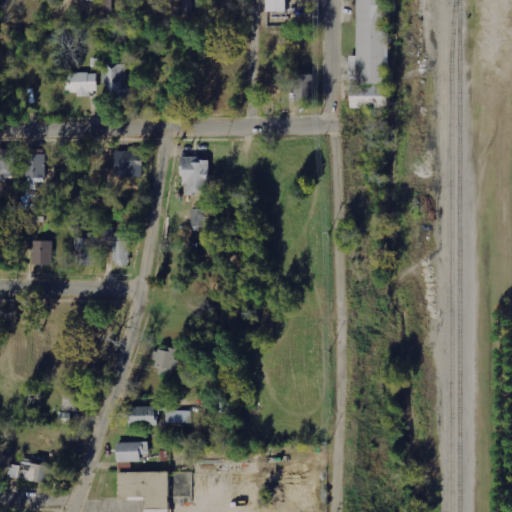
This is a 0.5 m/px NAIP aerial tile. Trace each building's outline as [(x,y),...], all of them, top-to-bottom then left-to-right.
[(194,0),(178,0),(178,15),(193,15),(194,0)] [(283,0),(264,0),(264,14),(283,14),(283,0)] [(386,0),(354,0),(354,57),(347,57),(347,110),(386,110),(386,0)] [(129,99),(128,65),(109,65),(109,99),(129,99)] [(97,73),(66,73),(67,93),(78,93),(78,97),(90,97),(90,91),(98,91),(97,73)] [(293,75),(293,99),(312,99),(312,75),(293,75)] [(16,149),(0,149),(0,182),(8,182),(7,178),(17,177),(16,149)] [(26,150),(27,178),(45,178),(45,149),(26,150)] [(142,177),(143,152),(122,151),(121,177),(142,177)] [(182,194),(209,194),(209,158),(183,157),(182,194)] [(205,209),(192,210),(192,226),(206,226),(205,209)] [(106,241),(114,241),(114,265),(130,265),(130,233),(115,233),(115,228),(106,228),(106,241)] [(87,233),(87,238),(76,238),(77,264),(97,264),(96,232),(87,233)] [(53,265),(53,241),(34,241),(33,265),(53,265)] [(158,376),(176,376),(177,360),(176,360),(176,349),(153,348),(153,361),(158,362),(158,376)] [(78,411),(78,392),(64,391),(63,411),(78,411)] [(156,406),(128,407),(129,426),(157,424),(156,406)] [(192,423),(192,411),(167,411),(167,423),(192,423)] [(117,462),(142,462),(142,455),(150,454),(150,442),(117,443),(117,462)] [(28,464),(26,481),(52,484),(55,461),(30,458),(29,464),(28,464)] [(168,511),(168,497),(192,497),(191,472),(118,473),(118,497),(145,497),(144,511),(168,511)]
